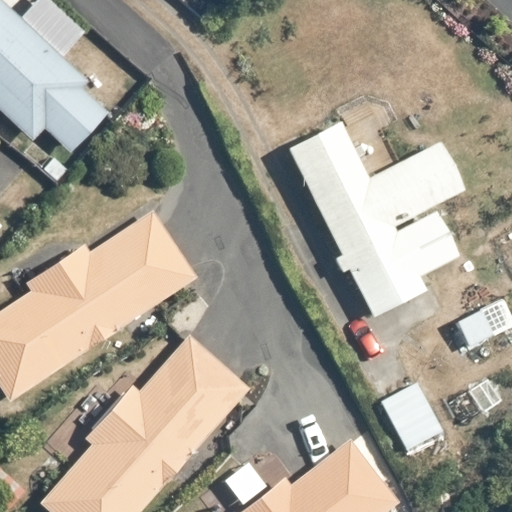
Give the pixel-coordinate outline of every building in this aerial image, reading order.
[(87,81),(0,2),(0,114),(30,142),(42,130),(68,153),(105,111),(79,88),(87,81)] [(285,153),(351,284),(391,264),(404,287),(457,260),(431,211),(463,195),(437,147),(366,181),(337,128),(285,153)] [(0,314),(0,393),(8,406),(196,281),(151,214),(0,314)] [(186,338),(36,506),(42,511),(142,511),(249,391),(186,338)] [(417,381),(377,401),(402,450),(442,429),(417,381)] [(348,443),(257,511),(386,511),(395,506),(348,443)]
